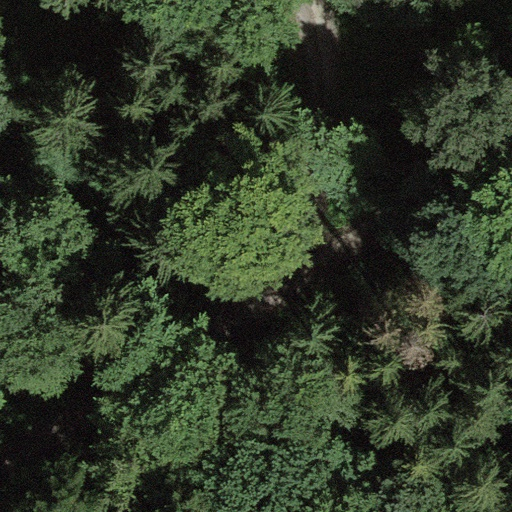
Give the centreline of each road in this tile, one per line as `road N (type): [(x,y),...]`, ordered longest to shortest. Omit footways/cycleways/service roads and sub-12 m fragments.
road 1 (track): [(296,282),(0,491)]
road 2 (track): [(298,0),(337,91),(338,185),(296,282)]
road 3 (track): [(511,151),(296,282)]
road 4 (track): [(337,91),(401,137),(486,169)]
